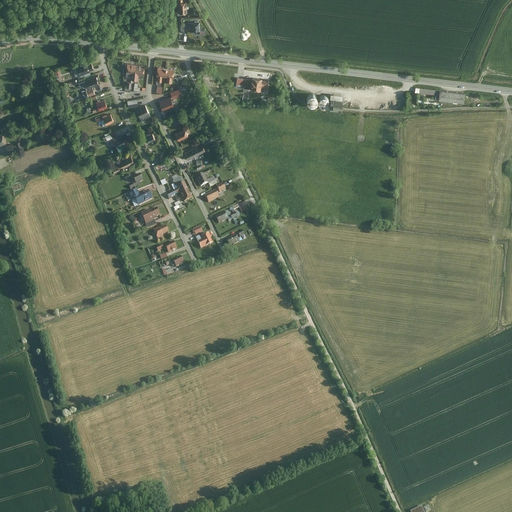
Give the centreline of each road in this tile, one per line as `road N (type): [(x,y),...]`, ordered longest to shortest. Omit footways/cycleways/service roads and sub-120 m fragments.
road 1 (unclassified): [(186,55),(399,511)]
road 2 (residential): [(99,43),(126,124),(196,264),(223,254),(149,102),(153,50)]
road 3 (secondary): [(511,92),(186,55)]
